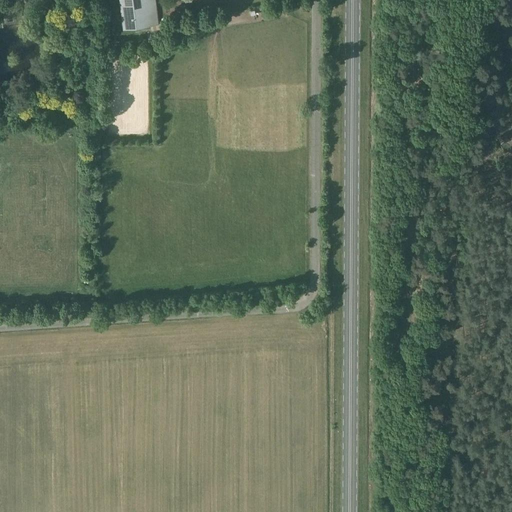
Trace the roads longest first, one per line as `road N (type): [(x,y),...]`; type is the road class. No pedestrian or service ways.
road 1 (unclassified): [(0,328),(290,310),(311,299),(315,0)]
road 2 (primary): [(350,511),(352,0)]
